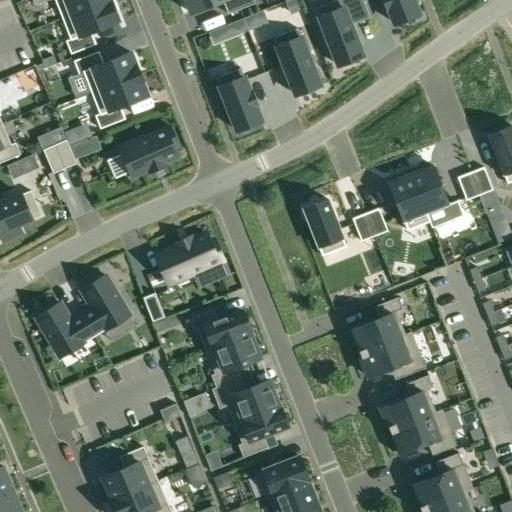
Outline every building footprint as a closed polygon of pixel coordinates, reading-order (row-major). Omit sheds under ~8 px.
[(54,0),(62,19),(109,0),(54,0)] [(110,0),(109,0),(62,19),(70,39),(66,41),(71,54),(96,44),(91,32),(119,22),(110,0)] [(180,0),(183,7),(188,5),(191,13),(210,6),(217,3),(222,1),(228,14),(255,3),(254,0),(180,0)] [(298,0),(291,0),(286,2),(291,13),(302,9),(298,0)] [(362,0),(337,0),(316,8),(325,32),(324,33),(331,51),(332,51),(338,65),(342,64),(343,65),(359,58),(358,57),(362,55),(356,38),(357,37),(352,27),(351,27),(350,25),(370,18),(362,0)] [(383,0),(387,9),(388,8),(394,23),(399,21),(399,22),(414,16),(414,15),(419,14),(413,0),(383,0)] [(243,19),(232,23),(236,35),(247,30),(243,19)] [(298,28),(273,38),(284,66),(283,66),(287,77),(288,77),(295,95),(300,93),(300,94),(316,88),(316,87),(320,85),(314,70),(315,70),(308,51),(307,52),(298,28)] [(99,51),(74,61),(79,74),(83,73),(91,93),(139,74),(131,52),(103,63),(99,51)] [(241,69),(216,78),(225,102),(224,102),(230,116),(231,116),(237,130),(241,129),(257,123),(256,123),(261,121),(255,106),(256,105),(251,92),(250,92),(241,69)] [(139,74),(91,93),(100,114),(95,116),(100,129),(125,119),(121,107),(148,96),(139,74)] [(2,123),(0,124),(0,163),(21,154),(15,143),(11,145),(2,123)] [(170,126),(119,148),(132,177),(148,170),(149,173),(167,165),(166,163),(178,157),(174,149),(179,147),(170,126)] [(511,126),(489,136),(507,183),(511,181),(511,126)] [(78,141),(73,129),(64,132),(69,145),(78,141)] [(66,140),(55,145),(65,169),(76,164),(66,140)] [(44,150),(43,150),(53,174),(65,169),(55,145),(44,150)] [(33,154),(24,158),(30,171),(39,167),(33,154)] [(433,165),(411,174),(429,222),(432,228),(463,215),(457,200),(448,204),(433,165)] [(484,167),(470,172),(479,195),(493,190),(484,167)] [(470,172),(457,177),(466,200),(479,195),(470,172)] [(411,174),(388,183),(407,230),(429,222),(411,174)] [(31,190),(0,203),(0,235),(2,241),(22,233),(19,225),(41,215),(31,190)] [(327,199),(303,208),(322,256),(346,246),(327,199)] [(379,208),(365,213),(374,236),(387,231),(379,208)] [(365,213),(352,218),(361,241),(374,236),(365,213)] [(176,246),(155,255),(168,284),(223,260),(214,240),(210,242),(206,233),(194,238),(193,236),(175,244),(176,246)] [(477,267),(469,270),(474,281),(481,278),(477,267)] [(105,275),(81,289),(92,308),(81,315),(95,336),(105,330),(106,330),(130,316),(105,275)] [(481,278),(474,281),(478,292),(486,289),(481,278)] [(155,293),(143,298),(152,322),(164,317),(155,293)] [(360,353),(412,332),(405,335),(396,311),(402,309),(398,298),(374,306),(379,317),(350,328),(360,353)] [(490,301),(482,303),(487,315),(494,312),(490,301)] [(60,302),(36,317),(60,358),(84,343),(95,336),(81,315),(71,321),(60,302)] [(214,308),(189,318),(194,331),(197,329),(206,352),(251,334),(242,310),(218,320),(214,308)] [(494,312),(487,315),(491,326),(499,323),(494,312)] [(176,314),(153,324),(158,337),(181,327),(176,314)] [(412,332),(360,353),(369,377),(398,366),(402,377),(425,368),(412,332)] [(251,334),(206,352),(212,367),(208,369),(216,387),(211,389),(212,390),(241,378),(236,367),(261,357),(251,334)] [(503,334),(496,337),(500,348),(508,345),(503,334)] [(508,345),(500,348),(504,360),(511,357),(508,345)] [(381,406),(390,431),(442,410),(435,412),(427,390),(433,387),(428,375),(405,384),(409,395),(381,406)] [(241,378),(212,390),(219,409),(227,406),(233,421),(279,404),(270,380),(245,390),(241,378)] [(175,404),(159,410),(164,422),(180,416),(175,404)] [(279,404),(233,421),(242,443),(238,445),(243,458),(268,448),(264,436),(288,427),(279,404)] [(455,446),(442,410),(390,431),(400,455),(428,444),(432,455),(455,446)] [(117,471),(102,477),(111,499),(109,500),(110,501),(158,480),(143,446),(120,457),(124,468),(117,471)] [(198,463),(193,452),(182,457),(186,468),(198,463)] [(411,484),(420,509),(472,488),(459,453),(435,462),(439,473),(411,484)] [(268,496),(309,480),(299,455),(254,473),(264,498),(268,496)] [(3,466),(0,467),(0,493),(12,488),(3,466)] [(227,473),(213,478),(218,489),(231,484),(227,473)] [(171,511),(158,480),(110,501),(114,511),(171,511)] [(309,480),(268,496),(274,511),(294,511),(318,503),(309,480)] [(12,488),(0,493),(0,511),(14,511),(21,509),(12,488)] [(472,489),(472,488),(420,509),(421,511),(481,511),(474,511),(466,492),(472,489)] [(321,511),(318,503),(294,511),(321,511)]
